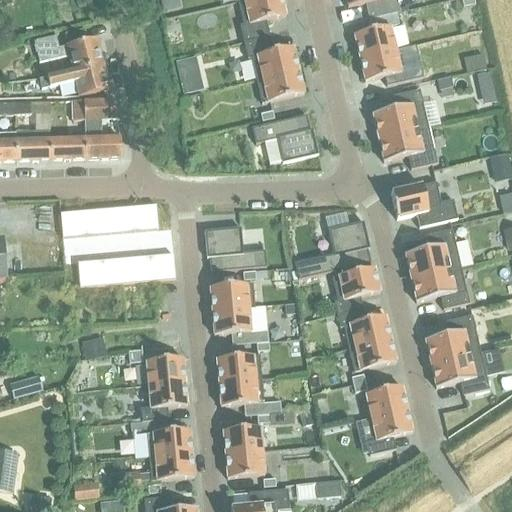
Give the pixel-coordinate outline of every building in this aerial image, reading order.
[(285,19),(280,0),(260,0),(237,6),(242,28),(239,28),(243,45),(269,39),(265,24),(285,19)] [(381,0),(343,0),(347,11),(364,7),(368,22),(395,16),(398,15),(394,0),(393,0),(382,3),(381,0)] [(370,34),(353,38),(358,61),(395,53),(390,31),(398,29),(395,16),(368,22),(370,34)] [(72,74),(102,66),(96,40),(87,43),(84,31),(63,35),(66,48),(58,50),(55,38),(33,43),(36,55),(39,66),(68,59),(72,74)] [(297,74),(293,55),(292,50),(272,55),(269,39),(243,45),(247,62),(250,61),(255,83),(297,74)] [(395,53),(358,61),(364,85),(385,80),(387,86),(399,86),(411,84),(422,81),(415,48),(395,53)] [(185,92),(205,89),(200,54),(180,57),(185,92)] [(482,57),(463,61),(467,74),(485,70),(482,57)] [(102,66),(72,74),(43,81),(45,91),(75,84),(78,99),(108,92),(102,66)] [(494,70),(482,71),(484,103),(497,102),(494,70)] [(297,74),(255,83),(261,107),(303,97),(297,74)] [(451,80),(437,83),(439,93),(453,89),(451,80)] [(427,130),(419,93),(393,99),(396,111),(371,117),(377,141),(427,130)] [(112,103),(83,104),(83,124),(100,123),(116,123),(112,103)] [(83,104),(72,104),(72,124),(83,124),(83,104)] [(49,105),(30,106),(30,117),(49,116),(49,105)] [(0,117),(14,118),(14,106),(0,106),(0,117)] [(30,117),(30,106),(14,106),(14,118),(30,117)] [(273,122),(272,116),(271,114),(259,116),(261,124),(273,122)] [(305,118),(251,131),(255,147),(276,142),(282,166),(317,158),(311,132),(309,132),(305,118)] [(100,123),(83,124),(84,138),(84,141),(85,163),(120,161),(120,140),(100,141),(100,123)] [(436,167),(427,130),(377,141),(383,165),(407,160),(410,173),(436,167)] [(50,164),(49,142),(49,134),(15,135),(15,136),(14,136),(15,165),(50,164)] [(0,165),(15,165),(14,136),(0,136),(0,165)] [(49,142),(50,164),(85,163),(84,141),(49,142)] [(511,177),(508,157),(489,161),(494,184),(511,180),(511,177)] [(396,223),(415,218),(418,231),(457,222),(452,203),(440,206),(435,186),(390,196),(396,223)] [(511,189),(503,191),(505,209),(511,208),(511,189)] [(155,208),(143,209),(145,234),(157,233),(155,208)] [(143,209),(131,210),(133,235),(145,234),(143,209)] [(131,210),(119,211),(121,236),(133,235),(131,210)] [(119,211),(107,212),(109,237),(121,236),(119,211)] [(107,212),(95,213),(98,238),(109,237),(107,212)] [(95,213),(83,214),(86,239),(98,238),(95,213)] [(83,214),(72,215),(74,240),(86,239),(83,214)] [(72,215),(59,216),(61,241),(74,240),(72,215)] [(333,257),(294,266),(297,283),(369,266),(366,252),(368,252),(362,225),(327,233),(333,257)] [(511,230),(502,233),(507,254),(511,252),(511,230)] [(240,231),(203,234),(206,261),(208,261),(209,275),(265,270),(264,254),(242,256),(240,231)] [(404,257),(409,281),(471,267),(466,243),(454,246),(451,233),(425,239),(428,252),(404,257)] [(173,257),(160,258),(162,283),(175,282),(173,257)] [(160,258),(148,259),(150,284),(162,283),(160,258)] [(148,259),(136,260),(139,285),(150,284),(148,259)] [(136,260),(125,261),(127,286),(139,285),(136,260)] [(125,261),(113,262),(115,287),(127,286),(125,261)] [(113,262),(101,263),(103,288),(115,287),(113,262)] [(101,263),(89,264),(91,289),(103,288),(101,263)] [(89,264),(76,265),(78,290),(91,289),(89,264)] [(468,307),(460,270),(409,281),(415,305),(439,300),(442,313),(468,307)] [(333,305),(336,318),(362,312),(359,300),(379,295),(373,271),(331,281),(336,304),(333,305)] [(254,282),(254,274),(242,276),(242,283),(254,282)] [(254,311),(252,287),(209,291),(211,315),(248,311),(254,311)] [(295,307),(284,308),(285,317),(296,316),(295,307)] [(250,335),(248,311),(211,315),(213,338),(250,335)] [(362,312),(336,318),(339,331),(342,330),(348,352),(390,342),(384,319),(365,323),(362,312)] [(480,355),(471,318),(445,324),(448,337),(424,343),(429,367),(480,355)] [(285,332),(269,334),(270,345),(286,344),(285,332)] [(267,345),(266,334),(254,335),(255,347),(267,345)] [(103,341),(81,345),(85,363),(106,359),(103,341)] [(390,343),(348,352),(353,375),(395,366),(390,343)] [(267,345),(255,347),(256,355),(268,353),(267,345)] [(141,365),(140,353),(128,354),(129,366),(141,365)] [(488,392),(480,355),(429,367),(435,391),(459,385),(462,398),(488,392)] [(261,382),(258,358),(215,362),(218,386),(261,382)] [(184,385),(182,361),(145,364),(147,388),(184,385)] [(350,381),(352,389),(364,386),(362,378),(350,381)] [(8,388),(12,402),(42,393),(38,379),(8,388)] [(218,386),(220,410),(263,406),(261,382),(218,386)] [(141,426),(153,425),(168,423),(166,411),(186,409),(184,385),(147,388),(149,411),(140,411),(141,426)] [(365,394),(364,386),(352,389),(354,396),(365,394)] [(406,412),(400,389),(364,397),(370,421),(406,412)] [(275,405),(267,406),(268,418),(276,417),(275,405)] [(411,436),(406,412),(370,421),(375,443),(365,445),(369,459),(395,453),(392,440),(411,436)] [(312,415),(300,417),(302,428),(314,426),(312,415)] [(256,419),(257,427),(269,426),(268,418),(256,419)] [(154,436),(142,437),(145,461),(147,461),(191,457),(189,433),(178,434),(177,422),(168,423),(153,425),(154,433),(154,436)] [(154,433),(153,425),(141,426),(129,427),(130,435),(154,433)] [(259,431),(222,434),(224,458),(261,454),(259,431)] [(261,454),(224,458),(226,482),(263,478),(261,454)] [(0,495),(10,497),(16,458),(0,455),(0,495)] [(191,457),(147,461),(149,485),(159,484),(193,480),(191,457)] [(146,487),(144,467),(125,469),(127,489),(146,487)] [(77,480),(76,496),(99,497),(100,481),(77,480)] [(273,482),(261,483),(261,491),(273,490),(273,482)] [(339,484),(315,486),(316,501),(340,499),(339,484)] [(159,488),(147,489),(148,497),(160,496),(159,488)] [(249,509),(229,511),(288,511),(287,492),(248,496),(249,509)] [(49,511),(50,502),(30,499),(28,509),(49,511)] [(171,511),(170,500),(143,503),(144,511),(195,511),(196,511),(184,511),(171,511)]
